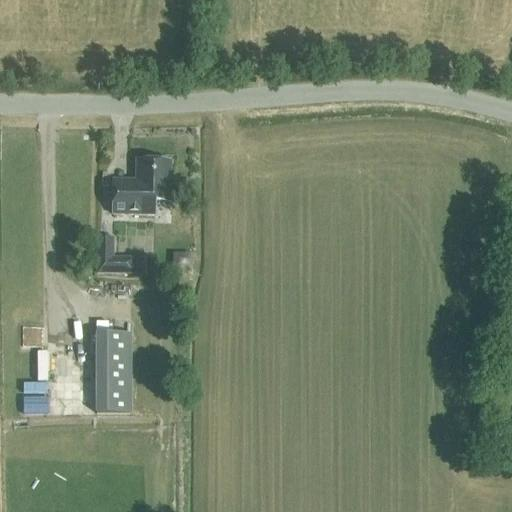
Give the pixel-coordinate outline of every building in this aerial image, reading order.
[(170,202),(171,162),(137,161),(136,185),(113,184),(113,212),(156,213),(156,202),(170,202)] [(95,276),(142,276),(142,261),(112,261),(112,239),(96,239),(95,276)] [(129,335),(95,335),(95,415),(129,415),(129,335)] [(43,343),(42,375),(55,375),(55,344),(43,343)] [(78,403),(77,391),(60,392),(61,404),(78,403)]
